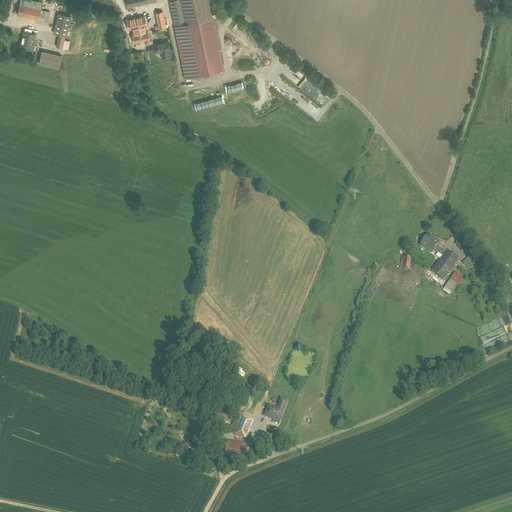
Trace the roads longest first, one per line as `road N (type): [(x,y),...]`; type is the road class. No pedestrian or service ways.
road 1 (unclassified): [(205,511),(231,473),(377,418),(511,347)]
road 2 (track): [(377,124),(258,415)]
road 3 (unclassified): [(436,202),(368,113),(231,0)]
road 4 (unclassified): [(498,0),(464,144),(436,202)]
road 5 (unclassified): [(511,302),(436,202)]
